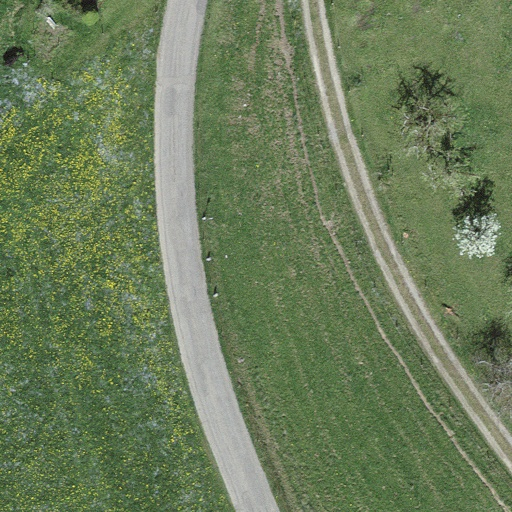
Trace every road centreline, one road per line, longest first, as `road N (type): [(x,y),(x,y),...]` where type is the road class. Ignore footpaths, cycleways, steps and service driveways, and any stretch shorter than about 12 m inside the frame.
road 1 (unclassified): [(264,511),(194,300),(178,176),(180,57),(190,0)]
road 2 (track): [(316,0),(345,138),(471,414),(511,473)]
